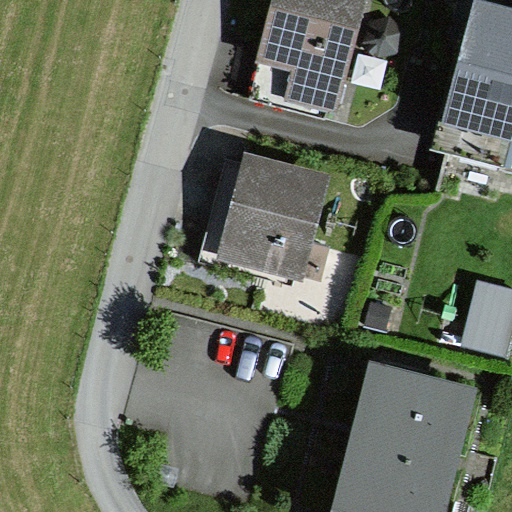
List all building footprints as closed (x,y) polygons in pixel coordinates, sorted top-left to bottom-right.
[(328,104),(355,0),(287,0),(274,52),(303,59),(294,96),(328,104)] [(511,126),(511,21),(482,14),(445,151),(501,166),(511,126)] [(253,167),(232,249),(320,272),(327,247),(302,240),(317,184),(253,167)] [(511,350),(511,282),(477,278),(467,344),(511,350)] [(430,511),(460,396),(378,375),(342,511),(430,511)]
